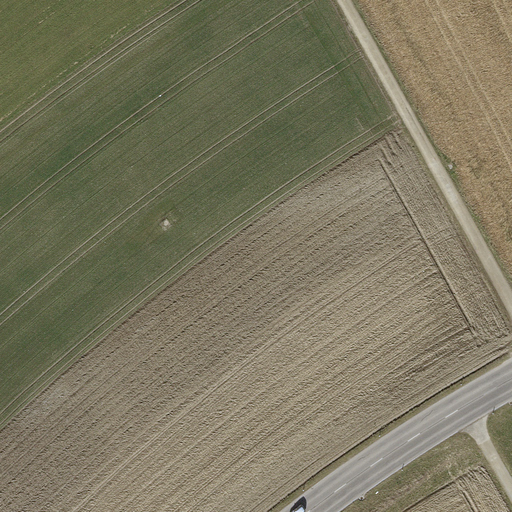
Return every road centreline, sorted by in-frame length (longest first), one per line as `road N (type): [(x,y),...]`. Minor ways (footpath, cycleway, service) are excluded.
road 1 (track): [(511,293),(344,0)]
road 2 (tertiary): [(511,379),(464,404),(315,511)]
